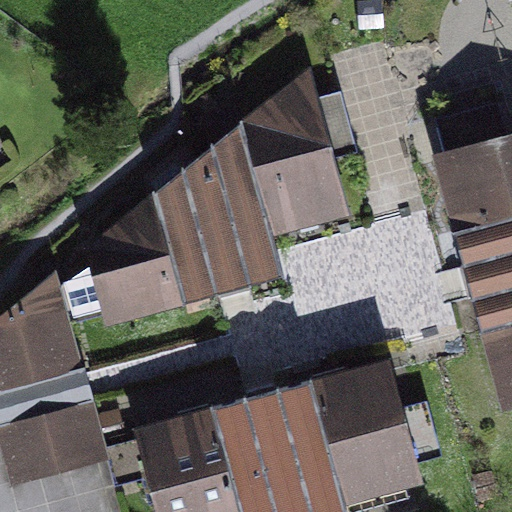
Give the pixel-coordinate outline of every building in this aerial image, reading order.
[(98,266),(62,287),(72,324),(100,316),(105,332),(254,289),(251,276),(283,267),(271,225),(339,206),(326,159),(355,151),(339,96),(311,104),(306,86),(247,134),(253,159),(219,167),(214,145),(181,170),(188,197),(157,205),(96,257),(98,266)] [(501,112),(438,130),(474,263),(463,266),(473,303),(484,299),(511,401),(511,141),(510,143),(501,112)] [(0,320),(0,388),(80,368),(55,273),(0,320)] [(85,367),(80,368),(0,388),(0,427),(94,403),(85,367)] [(214,419),(144,438),(164,511),(349,511),(344,492),(415,473),(387,372),(318,391),(314,379),(211,407),(214,419)] [(110,461),(94,403),(0,427),(0,435),(13,486),(110,461)]
